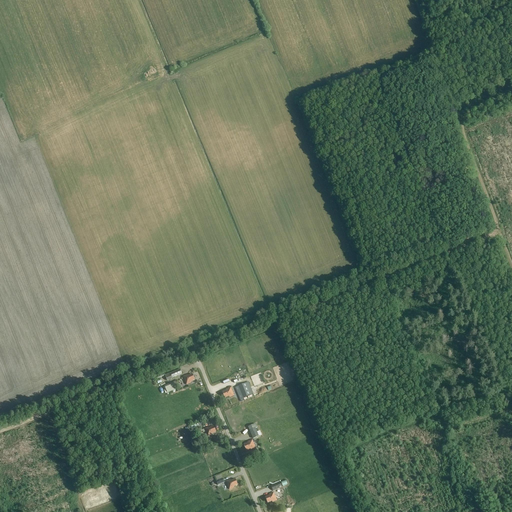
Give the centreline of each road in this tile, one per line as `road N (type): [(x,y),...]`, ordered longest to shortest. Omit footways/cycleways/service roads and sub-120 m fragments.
road 1 (track): [(0,432),(266,312),(346,293),(496,234),(456,118),(511,87)]
road 2 (unclassified): [(259,511),(198,360)]
